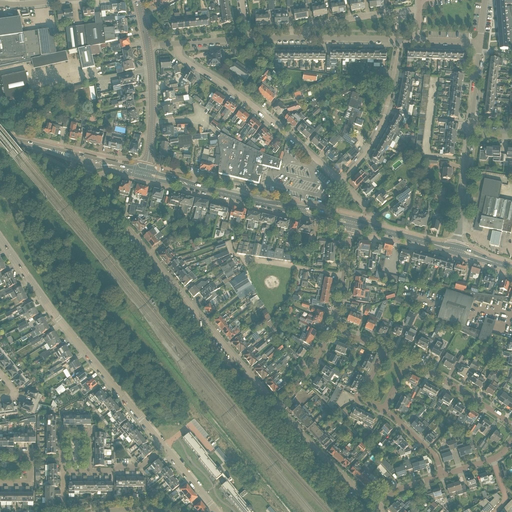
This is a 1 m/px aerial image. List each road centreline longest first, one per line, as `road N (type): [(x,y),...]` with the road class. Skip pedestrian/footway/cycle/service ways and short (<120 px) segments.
road 1 (residential): [(91,162),(93,185),(278,406)]
road 2 (residential): [(164,447),(0,238)]
road 3 (residential): [(336,179),(250,103),(179,56),(174,44)]
road 4 (residential): [(336,179),(381,126),(399,39)]
road 5 (residential): [(278,406),(377,508)]
road 6 (tertiary): [(144,174),(147,46)]
road 7 (residential): [(455,247),(469,126)]
road 8 (residential): [(511,425),(408,361)]
road 9 (residential): [(305,39),(319,24),(418,9)]
